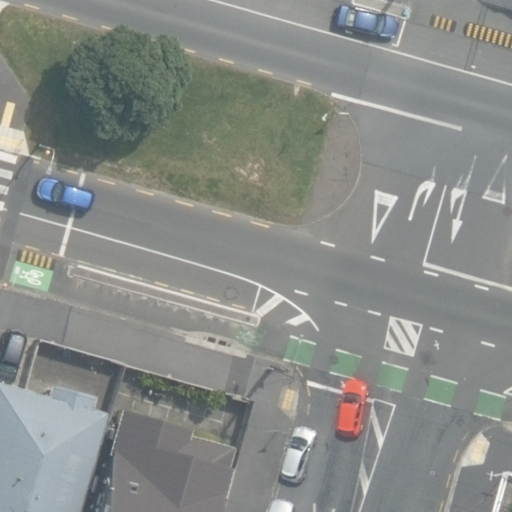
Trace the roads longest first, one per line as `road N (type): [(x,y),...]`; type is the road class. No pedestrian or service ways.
road 1 (secondary): [(413,311),(0,192)]
road 2 (secondary): [(115,0),(471,98)]
road 3 (residential): [(413,311),(471,98)]
road 4 (residential): [(358,511),(413,311)]
